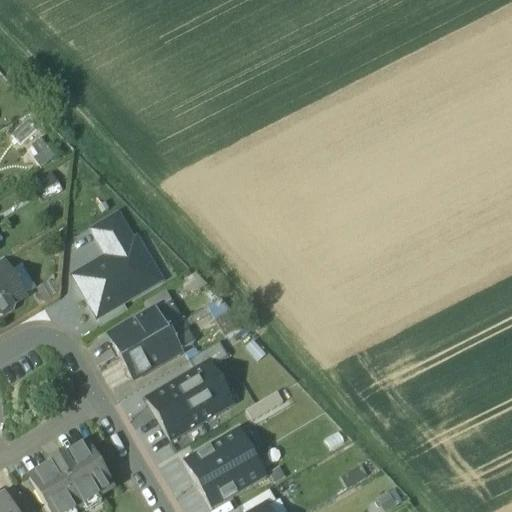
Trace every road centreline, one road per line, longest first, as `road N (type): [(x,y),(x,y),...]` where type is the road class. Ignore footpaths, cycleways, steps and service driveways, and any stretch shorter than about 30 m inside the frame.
road 1 (track): [(436,511),(0,41)]
road 2 (residential): [(163,511),(61,342),(41,337),(0,357)]
